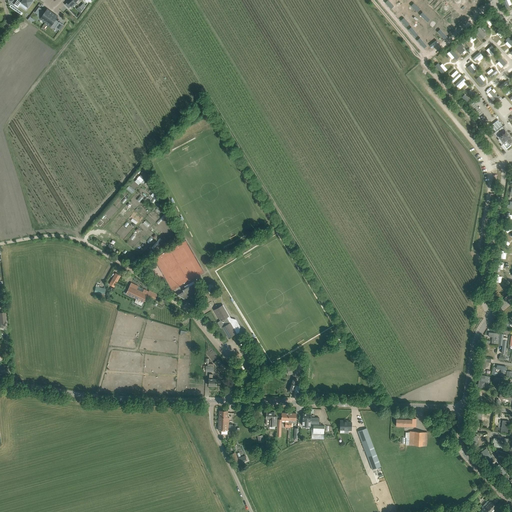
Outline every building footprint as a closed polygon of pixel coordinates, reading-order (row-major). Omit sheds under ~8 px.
[(17,0),(14,5),(18,8),(20,5),(25,9),(27,7),(28,7),(33,1),(32,0),(17,0)] [(388,0),(387,0),(385,2),(391,9),(394,6),(393,5),(389,0),(388,0)] [(414,3),(411,6),(417,12),(420,9),(419,8),(414,3)] [(454,5),(451,8),(459,16),(462,13),(460,11),(454,5)] [(469,12),(468,12),(471,15),(479,9),(476,6),(474,7),(469,12)] [(46,22),(52,13),(47,9),(44,14),(41,11),(42,9),(39,7),(35,13),(38,15),(39,13),(42,16),(40,18),(46,22)] [(396,8),(393,11),(399,18),(402,15),(400,13),(396,8)] [(447,8),(444,11),(446,12),(451,18),(454,15),(447,8)] [(422,12),(420,15),(427,22),(430,19),(424,14),(422,12)] [(54,21),(58,17),(52,13),(46,22),(51,26),(53,23),(56,25),(55,27),(58,29),(62,24),(59,22),(57,24),(54,21)] [(490,16),(487,19),(492,24),(494,27),(497,24),(490,16)] [(404,18),(401,20),(407,27),(410,24),(408,23),(404,18)] [(457,18),(454,21),(455,22),(459,26),(460,26),(462,24),(457,18)] [(432,21),(429,24),(435,30),(438,27),(437,26),(432,21)] [(411,27),(408,29),(415,38),(418,35),(413,29),(411,27)] [(474,32),(481,40),(487,36),(480,27),(474,32)] [(500,27),(497,30),(498,32),(503,36),(506,33),(500,27)] [(440,29),(437,32),(445,40),(447,37),(442,31),(440,29)] [(472,33),(465,39),(468,42),(470,41),(474,37),(474,36),(472,33)] [(420,38),(417,40),(424,48),(427,46),(422,40),(420,38)] [(457,42),(453,45),(454,47),(461,55),(465,51),(463,48),(464,47),(464,46),(462,44),(461,46),(460,45),(459,43),(457,42)] [(491,46),(488,48),(494,54),(496,56),(499,53),(491,46)] [(452,49),(449,52),(454,58),(456,60),(459,57),(452,49)] [(479,52),(473,57),(475,61),(477,59),(482,55),(479,52)] [(500,57),(497,60),(499,61),(503,66),(506,63),(500,57)] [(438,63),(435,66),(442,74),(445,71),(440,65),(438,63)] [(470,65),(467,67),(473,74),(476,72),(474,70),(470,65)] [(488,74),(488,75),(491,78),(498,72),(495,69),(493,71),(488,74)] [(453,77),(451,80),(453,83),(461,75),(458,72),(453,77)] [(479,76),(476,79),(482,86),(485,83),(483,81),(479,76)] [(463,77),(455,85),(458,87),(464,82),(466,80),(463,77)] [(495,100),(497,102),(500,99),(492,90),(487,95),(493,101),(495,100)] [(504,150),(506,149),(511,145),(510,144),(511,142),(511,138),(505,130),(500,134),(497,131),(494,133),(497,137),(498,136),(500,138),(498,140),(502,145),(501,146),(504,150)] [(503,241),(501,244),(506,249),(509,247),(508,245),(504,241),(503,241)] [(116,273),(110,284),(113,286),(119,275),(116,273)] [(131,284),(126,294),(136,299),(144,302),(147,295),(149,292),(144,289),(143,292),(137,289),(138,286),(131,283),(131,284)] [(195,293),(195,284),(195,283),(194,283),(194,284),(186,289),(186,290),(184,291),(183,290),(184,291),(178,295),(184,300),(185,299),(184,299),(195,293)] [(221,329),(222,328),(228,338),(236,333),(238,332),(236,329),(237,327),(234,322),(229,321),(227,317),(229,316),(223,305),(214,310),(220,321),(217,322),(221,329)] [(489,332),(489,336),(492,337),(494,337),(494,340),(492,340),(491,343),(498,344),(499,333),(489,332)] [(500,334),(499,345),(502,345),(501,353),(505,353),(507,340),(503,340),(503,337),(504,334),(500,334)] [(484,358),(482,368),(485,369),(485,367),(486,362),(489,362),(490,363),(491,359),(489,359),(484,358)] [(290,369),(291,374),(302,371),(300,363),(287,367),(289,366),(290,369)] [(497,365),(496,368),(502,369),(500,376),(505,376),(506,370),(506,366),(497,365)] [(209,386),(210,386),(217,386),(217,379),(213,379),(213,374),(209,374),(209,386)] [(479,378),(478,388),(481,388),(482,387),(482,383),(483,383),(484,382),(485,382),(485,381),(490,382),(491,377),(480,375),(480,378),(479,378)] [(292,378),(290,386),(288,391),(294,392),(296,385),(295,385),(297,379),(292,378)] [(228,417),(228,411),(219,410),(218,430),(228,431),(228,430),(228,425),(229,417),(228,417)] [(473,411),(472,415),(474,416),(474,418),(481,419),(483,412),(476,411),(475,412),(473,411)] [(266,425),(270,425),(270,426),(277,426),(277,416),(274,416),(275,412),(266,412),(266,419),(267,419),(266,425)] [(311,414),(303,413),(302,426),(310,426),(310,423),(319,423),(319,418),(311,418),(311,414)] [(396,426),(416,427),(416,419),(396,418),(396,426)] [(340,421),(340,426),(340,433),(344,433),(344,430),(351,430),(351,422),(345,422),(345,421),(340,421)] [(502,424),(501,431),(508,432),(509,421),(506,421),(505,424),(502,424)] [(324,426),(313,425),(313,433),(324,434),(324,426)] [(367,428),(358,431),(359,436),(372,470),(381,466),(368,433),(367,428)] [(410,438),(409,445),(426,446),(427,437),(427,432),(410,431),(410,433),(410,438)] [(477,436),(469,437),(471,446),(479,444),(477,436)] [(494,438),(493,442),(494,442),(493,446),(505,448),(505,445),(500,444),(496,443),(496,440),(497,439),(494,438)] [(481,452),(480,452),(482,455),(488,461),(493,458),(486,448),(484,450),(481,452)] [(498,464),(496,467),(503,475),(506,472),(502,468),(498,464)] [(485,506),(481,510),(479,511),(491,511),(497,507),(491,501),(486,507),(485,506)]
